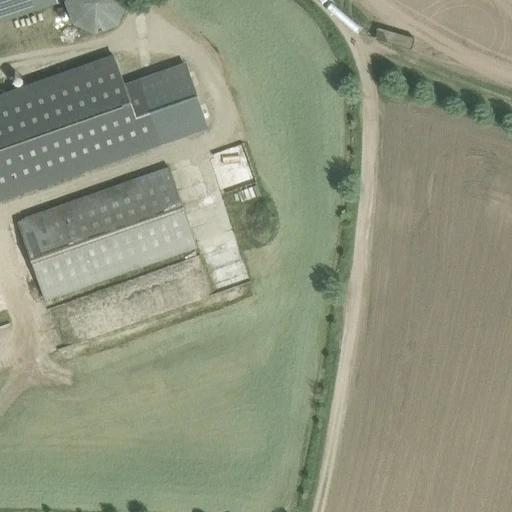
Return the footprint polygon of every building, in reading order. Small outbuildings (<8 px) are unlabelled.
[(0,0),(0,21),(57,3),(56,0),(0,0)] [(68,0),(68,2),(68,4),(68,7),(69,9),(70,12),(71,14),(72,16),(73,18),(74,20),(76,22),(78,23),(80,25),(82,26),(84,27),(86,28),(89,29),(91,30),(93,30),(96,30),(98,30),(101,30),(103,29),(105,28),(108,28),(110,26),(112,25),(114,24),(116,22),(117,20),(119,18),(120,16),(121,14),(122,12),(123,10),(124,7),(124,5),(124,2),(124,0),(68,0)] [(185,64),(125,85),(114,54),(0,93),(0,200),(208,128),(185,64)] [(17,221),(45,298),(196,245),(169,167),(17,221)] [(143,373),(146,402),(162,401),(159,371),(143,373)]
